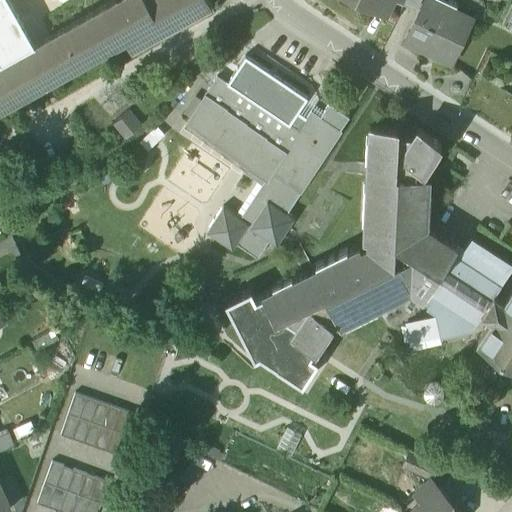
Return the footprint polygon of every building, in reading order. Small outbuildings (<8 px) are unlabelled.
[(0,0),(0,117),(23,105),(20,101),(126,42),(131,51),(211,6),(208,0),(114,0),(34,45),(8,0),(0,0)] [(378,0),(376,5),(375,4),(373,8),(385,14),(392,0),(378,0)] [(404,0),(403,2),(417,9),(420,0),(404,0)] [(450,18),(423,4),(406,41),(450,62),(471,17),(455,9),(450,18)] [(230,86),(289,125),(306,99),(247,61),(230,86)] [(329,102),(320,116),(311,110),(306,117),(298,130),(289,125),(230,86),(216,77),(186,124),(187,125),(188,125),(206,137),(205,138),(207,139),(226,151),(225,152),(227,153),(245,165),(245,166),(246,167),(247,167),(265,179),(265,180),(240,218),(223,206),(206,233),(232,250),(236,244),(257,258),(269,240),(276,245),(295,218),(287,212),(300,192),(341,130),(340,129),(349,116),(329,102)] [(129,110),(114,122),(126,137),(141,124),(129,110)] [(397,127),(370,125),(369,137),(366,137),(364,159),(368,159),(367,185),(363,185),(361,220),(365,221),(364,238),(368,238),(367,246),(361,249),(387,300),(410,288),(423,296),(456,244),(426,225),(426,223),(430,224),(431,189),(428,188),(428,177),(420,176),(420,168),(424,170),(426,166),(429,167),(441,149),(438,147),(441,143),(418,128),(415,134),(397,133),(397,127)] [(0,254),(15,246),(9,234),(0,239),(0,254)] [(511,262),(472,237),(464,249),(456,244),(423,296),(431,301),(428,306),(436,311),(441,334),(471,327),(481,311),(494,291),(511,262)] [(359,245),(348,251),(347,248),(315,264),(316,267),(290,281),(288,278),(275,285),(277,288),(262,295),(264,298),(275,320),(281,317),(297,327),(292,335),(315,350),(318,345),(321,347),(332,328),(329,327),(332,322),(328,320),(336,316),(341,324),(345,322),(346,325),(378,309),(376,305),(387,300),(361,249),(359,245)] [(511,284),(503,297),(490,317),(477,339),(511,361),(511,284)] [(251,291),(225,305),(254,361),(260,359),(303,386),(317,362),(310,357),(315,350),(292,335),(297,327),(281,317),(275,320),(264,298),(256,300),(251,291)] [(494,291),(481,311),(490,317),(503,297),(494,291)] [(204,322),(209,305),(181,298),(177,315),(204,322)] [(0,326),(8,322),(0,305),(0,326)] [(65,351),(58,336),(34,347),(42,363),(65,351)] [(131,412),(75,392),(67,414),(124,433),(131,412)] [(124,433),(67,414),(60,435),(117,454),(124,433)] [(301,434),(288,428),(277,449),(290,455),(301,434)] [(439,462),(411,450),(403,467),(429,478),(431,477),(432,478),(439,462)] [(108,482),(52,461),(44,482),(100,503),(108,482)] [(429,478),(398,510),(402,511),(460,511),(447,499),(449,496),(432,478),(431,477),(429,478)] [(96,511),(100,503),(44,482),(37,504),(60,511),(96,511)] [(0,487),(0,511),(2,511),(10,509),(0,487)]
